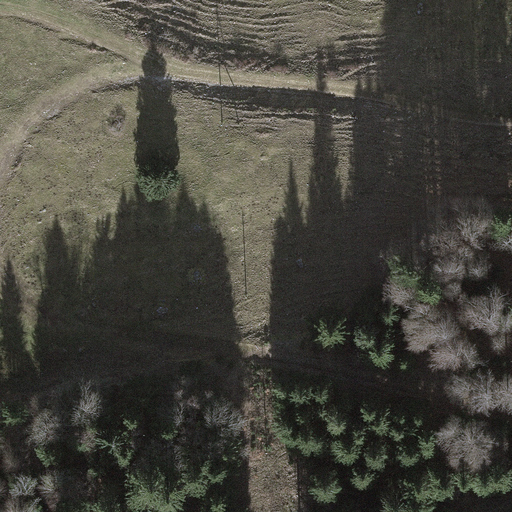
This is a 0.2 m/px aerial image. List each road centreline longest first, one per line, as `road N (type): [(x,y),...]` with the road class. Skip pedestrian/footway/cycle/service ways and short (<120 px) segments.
road 1 (track): [(0,244),(6,278),(43,325),(511,415)]
road 2 (track): [(511,123),(128,80),(61,98),(8,147),(0,189)]
road 3 (track): [(0,9),(142,61),(182,85)]
